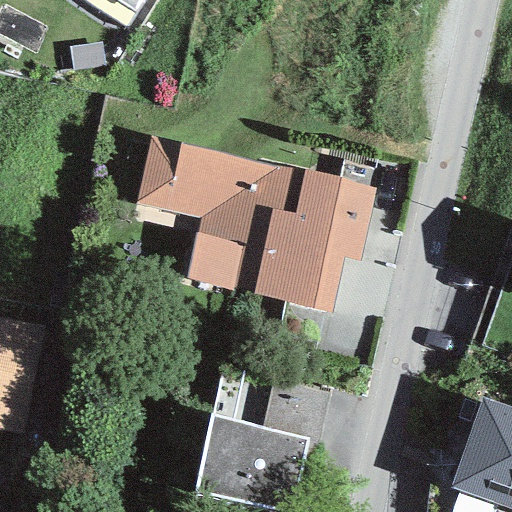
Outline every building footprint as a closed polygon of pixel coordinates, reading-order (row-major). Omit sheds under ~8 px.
[(139,0),(119,0),(134,9),(139,0)] [(181,280),(320,312),(333,254),(352,258),(370,183),(136,129),(119,202),(195,219),(181,280)] [(31,328),(0,321),(0,417),(12,420),(31,328)] [(300,511),(324,402),(225,381),(199,502),(244,511),(300,511)] [(511,511),(511,415),(479,404),(448,494),(503,511),(511,511)]
